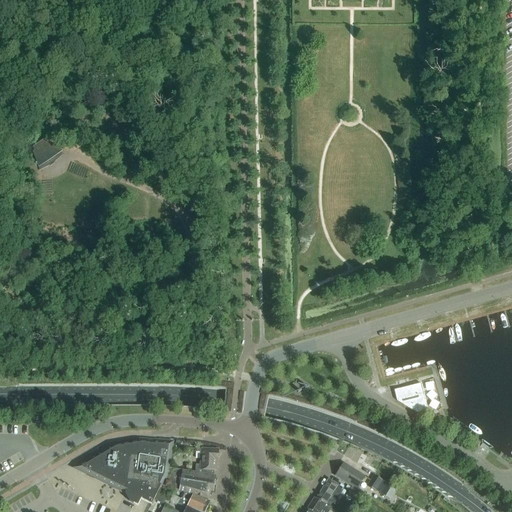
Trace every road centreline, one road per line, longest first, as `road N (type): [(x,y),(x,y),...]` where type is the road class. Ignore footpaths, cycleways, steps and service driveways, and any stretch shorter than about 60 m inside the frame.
road 1 (primary): [(482,511),(388,450),(245,402),(0,394)]
road 2 (track): [(70,155),(156,194),(185,224),(191,266),(173,319),(189,369)]
road 3 (tertiary): [(249,430),(161,419),(107,424),(0,484)]
road 4 (residential): [(505,486),(370,396),(341,337)]
road 5 (unclassified): [(341,337),(511,288)]
road 6 (unclassified): [(249,430),(253,387),(266,361),(341,337)]
